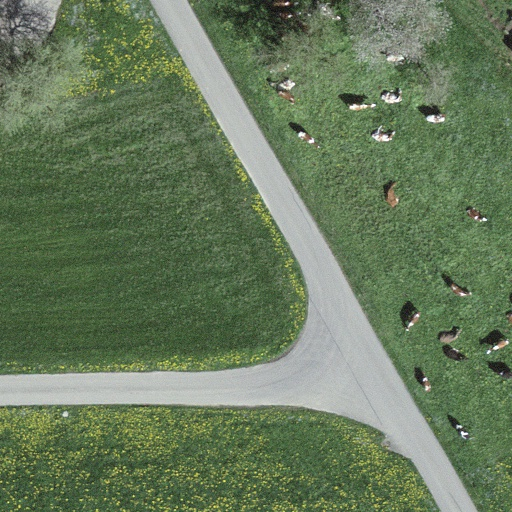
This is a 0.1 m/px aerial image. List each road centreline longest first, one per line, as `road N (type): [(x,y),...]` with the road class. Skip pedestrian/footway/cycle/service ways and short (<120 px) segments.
road 1 (residential): [(376,378),(172,0)]
road 2 (residential): [(376,378),(457,511)]
